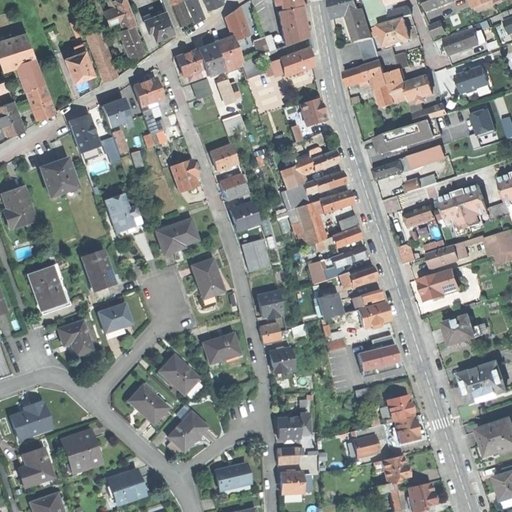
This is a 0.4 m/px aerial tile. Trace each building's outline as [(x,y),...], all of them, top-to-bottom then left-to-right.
[(110,24),(116,21),(113,16),(118,14),(116,7),(129,2),(128,0),(107,0),(111,9),(105,11),(110,24)] [(183,0),(181,0),(172,4),(174,9),(177,15),(181,25),(191,21),(183,0)] [(185,0),(194,19),(204,15),(199,3),(197,0),(185,0)] [(203,0),(207,8),(215,5),(223,2),(222,0),(203,0)] [(279,0),(281,5),(282,11),(301,7),(299,0),(279,0)] [(330,0),(334,18),(347,14),(360,11),(360,10),(358,2),(357,0),(330,0)] [(426,0),(428,3),(430,9),(452,0),(426,0)] [(121,19),(124,29),(134,25),(137,24),(129,2),(116,7),(118,14),(121,19)] [(249,35),(239,7),(232,12),(225,17),(232,37),(233,41),(242,38),(249,35)] [(304,22),(301,7),(282,11),(278,12),(285,46),(307,38),(304,22)] [(389,13),(391,20),(411,13),(408,7),(389,13)] [(364,9),(360,10),(360,11),(347,14),(352,28),(356,41),(360,40),(372,37),(364,9)] [(144,19),(149,31),(152,30),(156,39),(164,36),(173,32),(165,11),(151,16),(144,19)] [(76,37),(83,34),(77,19),(69,22),(76,37)] [(381,37),(385,49),(411,40),(407,30),(404,19),(378,28),(381,37)] [(431,26),(434,36),(446,31),(442,22),(431,26)] [(119,30),(130,58),(138,55),(144,53),(134,25),(124,29),(119,30)] [(99,27),(83,34),(102,80),(118,73),(99,27)] [(375,39),(381,37),(378,28),(372,30),(375,39)] [(474,28),(465,31),(471,46),(479,43),(475,33),(474,28)] [(481,30),(475,33),(479,43),(485,41),(481,30)] [(446,48),(449,54),(471,46),(465,31),(443,39),(446,48)] [(0,63),(2,70),(20,63),(34,57),(36,57),(27,34),(0,44),(0,63)] [(271,34),(263,37),(268,51),(276,48),(271,34)] [(214,43),(214,44),(223,68),(241,61),(236,47),(233,41),(232,37),(221,41),(214,43)] [(253,40),(258,56),(269,53),(268,51),(263,37),(253,40)] [(363,52),(367,64),(368,63),(381,60),(379,52),(373,37),(372,37),(360,40),(363,52)] [(242,38),(233,41),(236,47),(244,45),(242,38)] [(74,46),(77,54),(85,51),(82,43),(74,46)] [(206,77),(224,71),(223,68),(214,44),(204,48),(197,51),(204,69),(206,77)] [(394,47),(379,52),(381,60),(395,55),(396,55),(394,47)] [(279,59),(285,75),(313,66),(310,57),(308,49),(279,59)] [(65,58),(74,81),(84,78),(94,74),(85,51),(77,54),(65,58)] [(199,71),(204,69),(197,51),(176,58),(180,68),(183,77),(190,74),(199,71)] [(395,55),(381,60),(385,74),(399,69),(395,55)] [(20,63),(30,88),(44,82),(34,57),(20,63)] [(373,77),(376,89),(389,85),(385,74),(381,60),(368,63),(373,77)] [(368,79),(373,77),(368,63),(367,64),(344,71),(347,79),(349,85),(360,82),(361,85),(369,83),(368,79)] [(463,73),(455,76),(462,94),(468,92),(468,93),(478,90),(477,88),(489,84),(483,66),(463,73)] [(382,106),(408,98),(403,83),(401,76),(399,69),(385,74),(389,85),(392,95),(380,99),(382,106)] [(201,76),(199,71),(190,74),(192,79),(201,76)] [(408,98),(409,101),(417,99),(424,96),(433,93),(427,76),(403,83),(408,98)] [(133,87),(140,106),(148,103),(155,101),(162,98),(155,79),(144,83),(133,87)] [(192,85),(197,99),(212,94),(207,79),(192,85)] [(225,105),(234,102),(226,80),(217,83),(225,105)] [(0,94),(9,91),(5,81),(0,82),(0,94)] [(45,115),(55,111),(44,82),(30,88),(25,90),(37,119),(45,115)] [(376,89),(380,99),(392,95),(389,85),(376,89)] [(351,99),(353,105),(361,103),(359,97),(351,99)] [(318,98),(300,104),(306,125),(325,119),(322,109),(318,98)] [(413,114),(414,114),(424,110),(422,102),(418,103),(417,99),(409,101),(413,114)] [(101,107),(108,128),(123,122),(130,120),(122,100),(112,103),(101,107)] [(4,125),(7,135),(16,132),(23,129),(13,102),(0,106),(0,114),(1,116),(4,125)] [(444,104),(433,108),(436,118),(447,114),(444,104)] [(149,133),(150,135),(158,132),(155,121),(150,108),(141,111),(149,133)] [(433,108),(427,109),(431,119),(436,118),(433,108)] [(414,114),(417,124),(429,120),(431,119),(427,109),(424,110),(414,114)] [(68,123),(79,154),(100,147),(88,115),(78,119),(68,123)] [(511,116),(511,115),(503,118),(509,138),(511,136),(511,116)] [(223,122),(228,136),(244,130),(239,116),(223,122)] [(162,119),(155,121),(158,132),(165,129),(162,119)] [(417,124),(416,124),(421,140),(435,136),(429,120),(417,124)] [(416,124),(407,127),(413,143),(421,140),(416,124)] [(290,127),(294,142),(301,140),(297,125),(290,127)] [(378,146),(380,154),(413,143),(407,127),(375,137),(378,146)] [(110,133),(118,154),(126,151),(118,130),(110,133)] [(470,135),(474,150),(483,147),(478,132),(470,135)] [(153,145),(150,135),(149,133),(142,135),(147,147),(153,145)] [(213,162),(216,171),(225,168),(231,166),(237,163),(230,145),(209,152),(213,162)] [(441,145),(418,152),(422,162),(444,155),(441,145)] [(129,153),(134,167),(143,164),(137,150),(129,153)] [(313,169),(314,171),(339,162),(337,157),(334,151),(310,160),(313,169)] [(409,155),(409,156),(412,166),(422,163),(422,162),(418,152),(409,155)] [(254,157),(258,166),(263,164),(260,155),(254,157)] [(401,159),(401,160),(405,171),(413,168),(412,166),(409,156),(401,159)] [(169,166),(178,192),(196,186),(193,176),(197,175),(193,166),(191,158),(169,166)] [(281,164),(282,170),(298,164),(296,161),(296,159),(281,164)] [(301,173),(313,169),(310,160),(298,165),(301,173)] [(375,175),(377,180),(405,171),(401,160),(373,169),(375,175)] [(39,168),(49,196),(76,187),(67,162),(61,164),(60,161),(49,165),(39,168)] [(83,166),(91,186),(104,181),(97,161),(83,166)] [(279,171),(286,190),(287,189),(302,184),(304,183),(301,173),(298,165),(298,164),(282,170),(279,171)] [(111,170),(116,183),(127,179),(122,166),(111,170)] [(454,169),(435,175),(438,182),(457,176),(454,169)] [(341,170),(313,180),(317,191),(345,182),(343,177),(341,170)] [(505,202),(506,206),(511,204),(511,173),(497,179),(505,202)] [(435,174),(420,180),(422,187),(438,182),(435,175),(435,174)] [(218,183),(221,191),(241,184),(245,183),(242,175),(218,183)] [(313,180),(307,182),(310,192),(311,194),(317,191),(313,180)] [(407,184),(409,192),(422,187),(420,180),(407,184)] [(307,182),(304,183),(302,184),(305,194),(310,192),(307,182)] [(225,200),(244,194),(241,184),(221,191),(225,200)] [(305,194),(302,184),(287,189),(294,208),(295,208),(308,204),(305,194)] [(438,199),(448,226),(457,223),(460,231),(480,224),(478,216),(488,213),(486,208),(479,185),(455,193),(438,199)] [(9,229),(36,219),(24,186),(11,191),(2,194),(7,209),(3,211),(9,229)] [(322,210),(323,213),(352,204),(350,198),(348,191),(319,201),(322,210)] [(118,234),(119,237),(127,234),(132,232),(133,234),(145,230),(135,204),(128,207),(123,192),(104,199),(106,206),(108,206),(110,213),(109,214),(116,234),(118,234)] [(315,212),(322,210),(319,201),(313,202),(315,212)] [(236,231),(258,223),(251,202),(229,210),(233,221),(236,231)] [(324,239),(315,212),(313,202),(308,204),(295,208),(300,222),(303,232),(307,245),(324,239)] [(509,215),(506,206),(505,202),(486,208),(488,213),(491,222),(509,215)] [(406,221),(408,226),(434,217),(430,205),(404,214),(406,221)] [(291,225),(300,222),(295,208),(294,208),(287,210),(291,225)] [(339,221),(342,231),(359,225),(356,216),(339,221)] [(154,230),(162,254),(167,252),(173,250),(172,248),(197,239),(190,218),(154,230)] [(297,233),(303,232),(300,222),(291,225),(294,234),(297,233)] [(334,243),(335,247),(361,239),(359,233),(357,227),(331,236),(334,243)] [(301,247),(307,245),(303,232),(297,233),(301,247)] [(331,236),(324,239),(307,245),(308,253),(326,248),(326,245),(334,243),(331,236)] [(249,271),(268,266),(260,238),(241,244),(249,271)] [(400,246),(404,262),(416,259),(411,243),(400,246)] [(341,252),(345,263),(352,261),(357,259),(366,256),(364,250),(363,245),(341,252)] [(430,260),(432,268),(460,260),(455,245),(427,253),(430,260)] [(81,257),(91,286),(101,283),(103,286),(108,285),(114,283),(102,249),(81,257)] [(337,266),(345,263),(341,252),(328,257),(331,266),(331,268),(337,266)] [(495,255),(498,264),(510,261),(508,252),(495,255)] [(315,273),(331,266),(328,257),(313,263),(315,273)] [(195,281),(196,286),(199,285),(203,299),(213,296),(211,291),(220,288),(211,261),(191,267),(195,281)] [(350,281),(351,286),(376,278),(375,273),(372,265),(347,273),(350,281)] [(34,286),(42,309),(51,305),(61,302),(57,291),(60,290),(51,266),(26,275),(31,287),(34,286)] [(339,275),(337,266),(331,268),(331,266),(315,273),(317,282),(339,275)] [(452,269),(438,273),(445,295),(459,290),(452,269)] [(345,283),(350,281),(347,273),(347,272),(342,273),(345,283)] [(423,292),(425,301),(445,295),(438,273),(419,280),(423,292)] [(363,307),(384,300),(381,291),(360,296),(363,307)] [(259,306),(262,317),(267,316),(279,313),(282,312),(278,292),(257,297),(259,306)] [(317,298),(323,318),(341,313),(337,301),(340,301),(338,296),(337,292),(329,294),(322,296),(317,298)] [(356,309),(363,307),(360,296),(352,298),(356,309)] [(97,313),(105,332),(118,327),(130,322),(123,303),(97,313)] [(359,317),(362,327),(372,325),(379,322),(390,320),(388,312),(385,303),(358,310),(359,317)] [(447,335),(450,344),(475,336),(470,322),(468,315),(443,323),(447,335)] [(478,319),(470,322),(475,336),(483,333),(478,319)] [(82,321),(57,329),(62,345),(69,342),(72,350),(74,356),(92,350),(82,321)] [(259,328),(261,336),(279,331),(277,324),(259,328)] [(291,328),(293,337),(305,334),(303,325),(291,328)] [(261,336),(263,344),(281,340),(279,331),(261,336)] [(325,336),(329,351),(346,347),(341,331),(325,336)] [(204,344),(210,363),(239,354),(233,335),(215,340),(204,344)] [(373,349),(356,354),(362,377),(400,368),(399,366),(394,344),(391,335),(371,340),(373,349)] [(271,363),(274,374),(295,369),(290,348),(281,351),(273,352),(269,353),(271,363)] [(158,371),(184,394),(197,379),(186,370),(187,369),(172,355),(166,363),(158,371)] [(464,390),(469,404),(507,391),(498,362),(460,375),(464,390)] [(145,416),(152,423),(165,409),(152,396),(154,394),(142,384),(129,398),(140,409),(138,410),(145,416)] [(354,391),(356,398),(369,394),(367,388),(354,391)] [(392,423),(395,422),(414,417),(411,407),(410,400),(413,399),(412,396),(387,402),(389,408),(391,417),(392,423)] [(10,417),(18,439),(51,427),(43,405),(41,406),(31,409),(23,412),(10,417)] [(366,407),(371,427),(379,425),(374,405),(366,407)] [(382,419),(391,417),(389,408),(380,410),(382,419)] [(191,412),(167,436),(174,443),(182,450),(191,440),(193,441),(207,427),(191,412)] [(398,436),(400,444),(419,439),(414,417),(395,422),(397,432),(393,433),(394,437),(398,436)] [(278,429),(278,439),(284,439),(292,439),(301,439),(300,434),(309,434),(309,418),(278,419),(278,429)] [(482,444),(486,456),(511,447),(511,426),(510,420),(478,431),(482,444)] [(355,440),(352,441),(356,458),(378,453),(377,446),(379,446),(378,441),(386,439),(383,424),(353,431),(355,440)] [(89,430),(61,439),(68,462),(72,460),(76,470),(100,462),(94,445),(89,430)] [(349,458),(355,456),(350,440),(345,442),(349,458)] [(19,469),(25,486),(53,476),(43,448),(28,453),(23,455),(27,466),(19,469)] [(277,449),(277,457),(307,456),(306,448),(277,449)] [(277,457),(278,465),(307,464),(307,456),(277,457)] [(385,471),(388,485),(393,484),(404,481),(403,478),(407,477),(407,475),(410,473),(409,468),(405,466),(405,462),(403,456),(382,461),(385,471)] [(382,472),(385,471),(382,461),(376,462),(378,469),(381,468),(382,472)] [(219,489),(251,482),(247,463),(216,469),(217,478),(219,489)] [(499,491),(504,507),(511,504),(511,498),(511,497),(511,466),(499,471),(501,477),(495,479),(499,491)] [(107,480),(116,505),(141,497),(138,487),(141,486),(138,478),(135,470),(107,480)] [(281,494),(303,493),(303,491),(302,475),(302,473),(281,474),(281,484),(281,494)] [(311,475),(302,475),(303,491),(311,491),(311,475)] [(412,511),(413,511),(431,508),(430,504),(434,503),(432,494),(430,483),(407,488),(410,500),(412,511)] [(378,495),(388,492),(395,491),(393,484),(388,485),(376,488),(378,495)] [(388,492),(393,511),(399,510),(396,496),(395,491),(388,492)] [(31,504),(33,511),(63,511),(62,508),(57,495),(31,504)]
